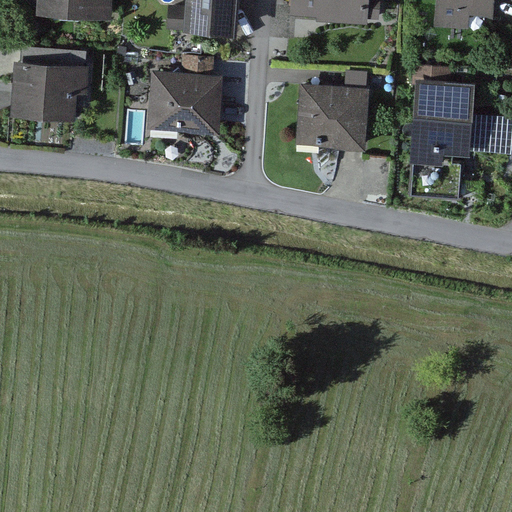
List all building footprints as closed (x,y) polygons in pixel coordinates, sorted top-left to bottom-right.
[(30,0),(29,21),(106,25),(107,0),(30,0)] [(179,0),(177,35),(229,37),(230,0),(179,0)] [(285,0),(284,10),(364,17),(365,0),(285,0)] [(428,0),(427,15),(485,20),(486,0),(428,0)] [(139,128),(213,133),(217,70),(143,65),(139,128)] [(81,102),(81,69),(8,69),(8,118),(69,118),(69,102),(81,102)] [(292,79),(288,142),(359,146),(362,83),(292,79)] [(410,81),(408,164),(464,165),(465,82),(410,81)]
